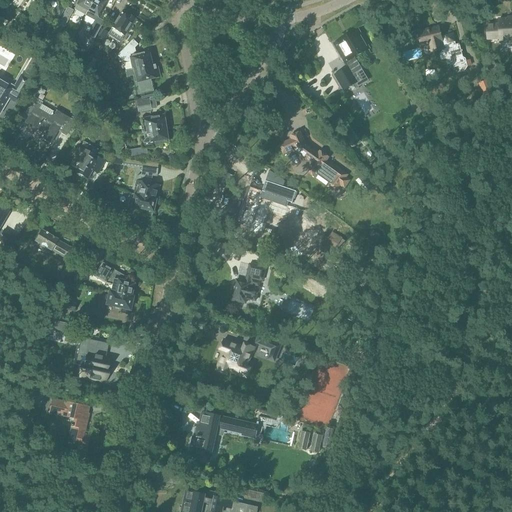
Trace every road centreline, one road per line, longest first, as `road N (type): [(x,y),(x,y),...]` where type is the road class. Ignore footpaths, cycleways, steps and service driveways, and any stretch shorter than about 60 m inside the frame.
road 1 (residential): [(119,510),(172,267)]
road 2 (residential): [(172,267),(0,167)]
road 3 (residential): [(202,137),(284,19)]
road 4 (residential): [(202,137),(177,26),(184,4)]
road 5 (residential): [(172,267),(202,137)]
